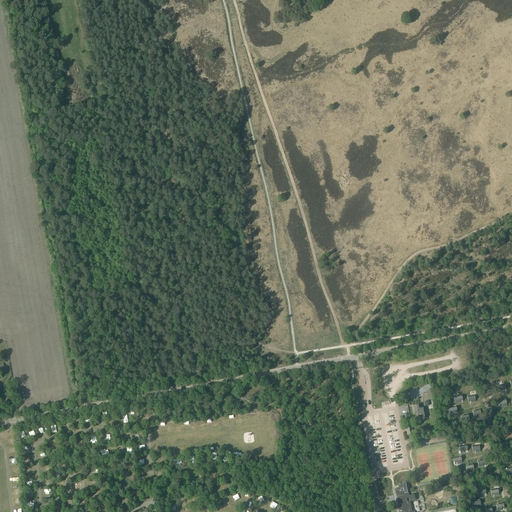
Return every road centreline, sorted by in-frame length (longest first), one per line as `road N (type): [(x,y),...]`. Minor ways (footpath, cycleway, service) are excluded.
road 1 (unclassified): [(0,423),(511,328)]
road 2 (track): [(197,372),(141,62),(146,30),(166,0)]
road 3 (track): [(233,0),(346,346)]
road 4 (track): [(346,346),(409,260),(511,213)]
